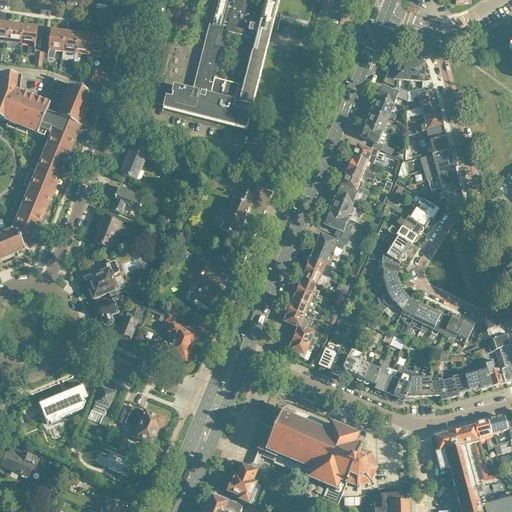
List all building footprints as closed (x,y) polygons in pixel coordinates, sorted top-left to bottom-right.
[(250,115),(251,114),(250,114),(252,108),(253,107),(252,107),(268,44),(272,29),(277,30),(276,32),(277,32),(281,16),(280,16),(280,17),(275,16),(279,0),(214,0),(192,91),(162,84),(159,83),(154,103),(153,103),(153,104),(156,104),(162,106),(163,106),(162,110),(246,131),(249,119),(250,115)] [(192,13),(191,13),(167,10),(164,32),(187,34),(192,14),(192,13)] [(192,14),(187,34),(191,36),(196,15),(192,14)] [(9,24),(0,23),(0,42),(7,43),(9,24)] [(14,44),(21,45),(23,26),(9,24),(7,43),(6,49),(13,50),(14,44)] [(37,28),(23,26),(21,45),(29,46),(28,55),(34,55),(35,46),(37,28)] [(43,54),(42,63),(47,63),(47,59),(54,60),(55,51),(62,52),(64,33),(63,32),(63,31),(56,30),(56,31),(51,31),(49,51),(48,51),(48,54),(43,54)] [(69,33),(64,33),(62,52),(61,59),(74,60),(77,34),(75,34),(76,33),(69,32),(69,33)] [(77,34),(74,60),(73,69),(77,69),(78,61),(81,61),(81,55),(88,56),(90,36),(89,36),(89,34),(82,33),(82,35),(77,34)] [(94,56),(106,58),(107,48),(102,47),(103,38),(101,37),(101,36),(94,35),(94,36),(90,36),(88,56),(87,64),(93,65),(94,56)] [(157,74),(156,76),(161,77),(166,78),(174,41),(164,39),(157,74)] [(41,69),(43,54),(36,53),(35,68),(41,69)] [(383,83),(395,88),(396,89),(397,81),(409,81),(410,61),(402,61),(402,62),(396,62),(395,68),(389,68),(383,83)] [(422,82),(421,90),(433,87),(431,81),(425,82),(423,82),(424,64),(418,64),(418,62),(410,61),(409,81),(422,82)] [(89,68),(87,74),(100,80),(103,74),(89,68)] [(0,261),(16,255),(17,257),(23,255),(23,252),(25,252),(29,253),(33,244),(35,244),(37,239),(35,237),(37,234),(39,234),(41,229),(39,227),(40,225),(43,224),(45,219),(43,218),(44,215),(47,215),(49,210),(47,208),(48,205),(51,205),(53,200),(51,199),(52,196),(55,196),(57,191),(55,189),(56,186),(59,186),(61,181),(59,179),(60,176),(62,176),(65,171),(63,170),(64,167),(66,167),(68,162),(67,160),(68,157),(70,157),(72,152),(71,150),(72,148),(74,147),(76,142),(75,141),(93,96),(92,95),(93,93),(89,91),(89,92),(87,91),(86,93),(55,80),(46,103),(20,93),(23,77),(4,74),(1,94),(0,96),(0,119),(8,123),(6,126),(26,134),(28,131),(44,137),(45,135),(51,137),(36,172),(30,170),(28,174),(24,185),(30,188),(12,231),(5,234),(3,228),(5,227),(3,222),(0,220),(0,261)] [(97,86),(100,80),(87,74),(84,80),(97,86)] [(382,87),(376,100),(393,107),(397,98),(407,103),(407,102),(408,93),(396,89),(395,88),(393,92),(382,87)] [(408,93),(407,102),(413,103),(412,99),(418,98),(421,109),(437,105),(436,98),(434,93),(434,92),(433,87),(421,90),(411,93),(408,93)] [(372,110),(371,113),(388,120),(388,118),(391,112),(394,114),(395,112),(401,115),(403,111),(393,107),(376,100),(374,106),(372,110)] [(406,117),(406,118),(413,117),(422,114),(423,119),(432,117),(432,119),(440,117),(440,115),(437,105),(421,109),(412,111),(407,112),(406,117)] [(366,126),(387,135),(391,136),(393,132),(393,131),(393,130),(392,130),(389,129),(392,122),(388,120),(371,113),(366,126)] [(425,126),(415,129),(416,135),(426,132),(443,128),(440,117),(432,119),(432,117),(423,119),(424,121),(425,126)] [(197,121),(194,132),(204,134),(201,145),(221,150),(224,139),(214,137),(217,125),(197,121)] [(366,126),(360,138),(374,144),(372,148),(384,153),(386,147),(382,146),(387,135),(366,126)] [(445,139),(443,128),(426,132),(427,137),(423,138),(424,141),(419,142),(420,145),(445,139)] [(445,139),(420,145),(420,148),(425,147),(426,150),(430,149),(432,157),(449,152),(445,139)] [(356,150),(353,156),(373,165),(376,159),(383,162),(386,156),(371,150),(370,152),(360,147),(358,147),(357,146),(357,147),(356,150)] [(404,149),(403,161),(412,159),(409,147),(404,149)] [(121,175),(135,180),(145,157),(144,157),(147,151),(139,148),(136,154),(131,151),(121,175)] [(432,157),(420,160),(423,171),(452,163),(449,152),(432,157)] [(397,153),(395,158),(403,161),(404,156),(397,153)] [(353,156),(349,167),(375,178),(377,174),(371,171),(373,165),(353,156)] [(194,176),(198,167),(187,163),(183,172),(194,176)] [(455,174),(452,163),(435,168),(437,173),(432,175),(433,177),(429,178),(430,181),(455,174)] [(344,177),(359,183),(361,178),(367,180),(367,179),(373,182),(375,178),(349,167),(347,171),(344,177)] [(400,170),(397,179),(408,176),(405,168),(400,170)] [(458,184),(455,174),(430,181),(421,184),(421,187),(430,184),(431,187),(440,184),(441,189),(458,184)] [(358,188),(359,183),(344,177),(340,187),(366,198),(367,198),(369,192),(358,188)] [(382,193),(386,194),(388,195),(392,185),(386,183),(382,193)] [(435,199),(436,202),(461,195),(458,184),(441,189),(443,194),(439,195),(440,198),(435,199)] [(357,207),(360,200),(364,202),(366,198),(340,187),(335,200),(352,207),(352,206),(357,207)] [(399,187),(393,196),(398,198),(403,189),(399,187)] [(254,195),(239,188),(234,200),(221,231),(227,234),(227,235),(230,236),(230,235),(236,238),(249,207),(254,195)] [(114,199),(110,210),(122,215),(126,204),(140,210),(144,199),(118,189),(114,199)] [(437,203),(440,204),(441,204),(442,206),(446,205),(448,211),(464,206),(461,195),(436,202),(437,203)] [(413,202),(410,207),(416,211),(433,221),(439,211),(415,197),(412,202),(413,202)] [(180,218),(184,208),(165,200),(161,210),(180,218)] [(329,213),(348,221),(355,224),(357,219),(352,217),(355,209),(352,207),(335,200),(329,213)] [(388,202),(387,205),(402,215),(404,211),(388,201),(388,202)] [(405,212),(402,215),(422,228),(425,229),(430,220),(433,222),(433,221),(416,211),(413,215),(409,212),(408,214),(405,212)] [(334,236),(337,237),(348,242),(351,234),(344,231),(348,221),(329,213),(324,226),(336,231),(334,236)] [(402,215),(396,224),(402,228),(417,237),(419,234),(421,233),(423,231),(422,228),(402,215)] [(121,225),(104,218),(100,227),(102,227),(95,244),(110,250),(117,233),(128,238),(131,230),(121,226),(121,225)] [(372,222),(370,228),(376,230),(378,225),(372,222)] [(383,225),(381,228),(396,237),(411,246),(413,243),(415,242),(417,240),(416,238),(417,237),(402,228),(400,232),(392,227),(390,229),(383,225)] [(320,235),(315,248),(333,255),(336,248),(343,251),(344,246),(346,247),(348,242),(337,237),(335,241),(320,235)] [(378,235),(377,238),(383,242),(390,247),(405,256),(407,252),(410,252),(411,249),(410,247),(411,246),(396,237),(393,242),(390,240),(383,235),(382,237),(378,235)] [(380,249),(378,251),(381,253),(399,265),(401,261),(404,261),(405,258),(405,256),(390,247),(387,251),(384,249),(383,251),(380,249)] [(345,260),(333,255),(315,248),(310,260),(329,268),(332,260),(338,263),(342,265),(345,260)] [(378,266),(377,272),(397,274),(399,265),(381,253),(379,266),(378,266)] [(310,260),(306,270),(328,279),(332,269),(329,268),(310,260)] [(207,284),(214,268),(199,262),(193,279),(201,282),(192,303),(194,304),(194,305),(196,306),(196,305),(208,310),(217,289),(207,284)] [(116,263),(106,267),(108,271),(86,280),(90,289),(88,290),(89,293),(91,297),(92,300),(109,293),(111,298),(118,294),(117,291),(112,281),(116,279),(117,281),(120,279),(119,278),(120,278),(116,268),(119,267),(117,263),(116,263)] [(355,264),(350,276),(356,278),(360,267),(355,264)] [(364,269),(362,274),(377,277),(376,280),(377,284),(375,285),(377,291),(382,289),(383,291),(400,286),(399,284),(397,278),(397,274),(377,272),(364,269)] [(328,279),(306,270),(301,280),(317,287),(325,290),(330,280),(328,279)] [(301,280),(297,291),(321,301),(328,304),(329,301),(322,298),(317,296),(318,293),(315,292),(317,287),(301,280)] [(124,288),(124,289),(124,292),(135,296),(138,287),(133,285),(133,286),(128,286),(128,287),(124,288)] [(344,298),(348,288),(345,286),(342,292),(340,297),(344,298)] [(382,298),(377,299),(379,305),(384,311),(391,306),(404,295),(401,292),(400,287),(400,286),(383,291),(380,292),(382,298)] [(297,291),(292,301),(308,308),(313,310),(317,302),(320,304),(321,301),(297,291)] [(384,311),(384,312),(389,318),(394,314),(396,316),(400,319),(409,301),(409,300),(404,295),(391,306),(384,311)] [(112,302),(98,309),(98,311),(96,311),(99,318),(101,317),(104,326),(107,327),(111,326),(113,323),(111,319),(114,318),(117,313),(116,311),(119,309),(122,304),(119,297),(111,300),(112,302)] [(292,301),(288,311),(313,322),(315,316),(312,314),(313,310),(308,308),(292,301)] [(350,303),(348,302),(346,301),(340,316),(343,319),(350,303)] [(400,319),(399,320),(403,321),(402,321),(404,324),(409,327),(411,324),(420,306),(419,305),(419,303),(416,302),(414,303),(409,301),(400,319)] [(150,305),(148,311),(164,318),(168,310),(151,303),(151,304),(150,305)] [(411,324),(409,327),(412,328),(413,327),(420,331),(430,311),(429,310),(429,308),(426,307),(424,308),(420,306),(411,324)] [(127,313),(118,336),(120,337),(120,339),(126,341),(127,340),(130,341),(131,340),(130,340),(137,324),(142,326),(147,313),(137,310),(135,316),(127,313)] [(299,329),(305,331),(307,325),(310,327),(313,322),(288,311),(284,323),(298,328),(299,329)] [(430,311),(420,331),(425,333),(426,332),(428,329),(432,331),(433,331),(441,316),(440,315),(439,313),(436,312),(435,313),(430,311)] [(191,334),(192,331),(181,327),(180,329),(174,326),(177,319),(167,315),(163,324),(164,324),(161,330),(176,336),(173,342),(191,349),(192,348),(193,347),(195,344),(194,343),(197,336),(191,334)] [(431,335),(429,339),(432,341),(434,336),(436,337),(438,333),(444,336),(452,319),(447,317),(445,318),(441,316),(433,331),(432,331),(431,335)] [(477,325),(481,334),(504,327),(500,316),(477,325)] [(332,329),(336,320),(331,318),(327,328),(332,329)] [(452,345),(455,340),(455,339),(462,323),(452,318),(452,319),(444,336),(441,340),(452,345)] [(338,320),(336,326),(346,330),(349,324),(338,320)] [(374,320),(367,326),(375,329),(377,323),(374,320)] [(464,321),(457,337),(461,339),(459,342),(465,345),(474,326),(464,321)] [(321,338),(327,340),(332,329),(327,328),(326,327),(321,338)] [(481,334),(478,335),(481,342),(489,339),(490,342),(507,336),(504,327),(481,334)] [(314,334),(305,331),(299,329),(298,328),(293,339),(318,349),(319,346),(314,344),(315,342),(311,340),(314,334)] [(362,328),(359,335),(368,339),(369,337),(371,331),(362,328)] [(371,331),(369,337),(379,341),(381,336),(371,331)] [(393,331),(390,336),(393,337),(402,341),(403,340),(405,336),(393,331)] [(405,336),(403,340),(414,344),(416,340),(410,337),(411,334),(407,332),(405,336)] [(386,334),(383,342),(390,345),(393,337),(390,336),(386,334)] [(482,356),(485,355),(495,352),(511,346),(507,336),(490,342),(492,346),(488,348),(489,350),(484,352),(483,349),(473,353),(474,356),(478,356),(482,356)] [(393,337),(390,345),(401,350),(403,344),(404,342),(402,341),(393,337)] [(316,352),(318,349),(293,339),(289,350),(300,355),(299,358),(303,360),(307,351),(311,352),(312,350),(316,352)] [(416,340),(414,344),(424,348),(426,344),(416,340)] [(470,340),(464,352),(469,350),(475,348),(470,340)] [(191,351),(191,349),(173,342),(171,348),(155,341),(152,348),(169,355),(168,358),(179,362),(180,360),(186,362),(189,356),(190,355),(191,352),(191,351)] [(323,370),(326,369),(330,371),(340,346),(337,345),(336,348),(328,344),(319,366),(320,367),(321,369),(323,370)] [(341,372),(348,357),(343,354),(345,351),(342,350),(344,345),(341,344),(340,346),(330,371),(334,373),(335,372),(339,374),(341,372)] [(511,349),(511,346),(495,352),(500,370),(505,384),(511,382),(511,349)] [(362,381),(369,365),(364,363),(366,360),(363,359),(365,354),(362,352),(360,357),(352,377),(356,379),(357,381),(360,382),(362,381)] [(348,357),(341,372),(342,373),(343,375),(346,376),(348,375),(352,377),(360,357),(355,355),(353,359),(348,357)] [(481,371),(476,373),(479,389),(480,391),(491,388),(484,363),(482,356),(477,356),(480,365),(479,365),(481,371)] [(479,389),(476,373),(470,374),(469,371),(467,372),(465,367),(466,367),(464,358),(462,357),(462,362),(462,368),(468,392),(473,391),(474,392),(478,391),(479,389)] [(369,365),(362,381),(363,382),(364,384),(367,385),(369,384),(373,386),(383,361),(380,360),(378,365),(376,364),(375,368),(369,365)] [(493,360),(484,363),(491,388),(505,384),(500,370),(493,371),(492,367),(494,366),(493,360)] [(383,361),(373,386),(376,387),(375,390),(376,390),(377,393),(380,394),(382,392),(382,393),(392,370),(384,367),(386,362),(383,361)] [(420,398),(433,398),(430,381),(430,379),(430,367),(427,367),(425,372),(422,372),(420,378),(420,388),(420,398)] [(392,370),(382,393),(383,393),(384,395),(387,397),(389,395),(393,397),(401,378),(403,369),(399,368),(397,373),(392,370)] [(464,393),(468,392),(462,368),(459,369),(456,369),(458,374),(459,378),(453,379),(453,381),(458,397),(463,395),(464,393)] [(401,378),(393,397),(397,399),(398,401),(400,402),(403,401),(404,398),(406,398),(410,386),(409,386),(412,376),(413,373),(403,369),(401,378)] [(410,386),(406,398),(420,398),(420,388),(418,388),(418,378),(417,378),(419,370),(414,369),(413,372),(413,373),(412,376),(409,386),(410,386)] [(436,381),(430,381),(433,398),(440,397),(441,401),(446,400),(441,375),(440,371),(437,371),(437,376),(436,376),(436,381)] [(458,397),(453,381),(448,382),(447,378),(444,379),(443,374),(441,375),(446,400),(458,397)] [(86,404),(84,399),(88,398),(82,384),(70,389),(71,391),(60,396),(59,394),(51,397),(52,399),(39,405),(47,425),(51,424),(52,426),(62,422),(61,419),(83,410),(86,404)] [(92,411),(88,420),(106,427),(110,416),(105,415),(114,394),(111,393),(111,392),(106,390),(105,391),(102,389),(93,412),(92,411)] [(252,463),(251,465),(255,467),(260,456),(275,462),(274,464),(307,478),(307,479),(308,479),(308,480),(309,480),(326,487),(325,488),(326,488),(317,509),(325,511),(335,511),(347,484),(348,485),(348,484),(357,488),(357,489),(359,489),(359,488),(368,486),(372,484),(373,483),(372,482),(377,469),(378,469),(378,468),(377,468),(372,455),(372,454),(371,453),(371,454),(361,450),(362,447),(361,447),(363,441),(358,439),(358,438),(359,438),(360,437),(359,437),(359,435),(358,435),(357,436),(350,432),(349,432),(332,425),(332,424),(331,424),(330,424),(329,425),(329,426),(296,411),(294,415),(284,410),(284,409),(277,406),(276,406),(275,406),(270,419),(273,420),(264,442),(261,441),(257,451),(257,452),(252,463)] [(122,419),(119,424),(129,428),(129,426),(134,428),(131,437),(132,437),(133,440),(138,442),(141,441),(151,445),(158,429),(159,429),(161,428),(163,422),(162,420),(163,420),(145,413),(132,407),(130,411),(124,409),(120,418),(122,419)] [(503,418),(487,422),(494,448),(496,456),(502,454),(500,446),(506,445),(507,444),(507,443),(510,442),(508,433),(504,418),(503,418)] [(474,426),(474,427),(478,442),(478,443),(486,441),(488,450),(494,448),(487,422),(474,425),(474,426)] [(474,427),(434,438),(437,449),(438,453),(437,453),(436,453),(436,452),(435,452),(440,470),(440,471),(449,468),(460,511),(481,511),(480,509),(485,508),(485,506),(482,497),(477,498),(467,461),(464,446),(478,442),(474,427)] [(6,454),(1,467),(28,478),(30,473),(33,474),(39,460),(31,456),(31,457),(24,454),(23,455),(11,450),(8,455),(6,454)] [(507,456),(500,458),(502,466),(509,463),(507,456)] [(511,470),(509,463),(502,466),(503,469),(508,475),(511,473),(511,470)] [(492,464),(484,464),(486,473),(494,471),(492,464)] [(248,468),(241,465),(236,475),(234,475),(230,484),(228,485),(226,490),(227,492),(226,493),(239,499),(238,501),(248,505),(257,484),(253,483),(259,469),(255,467),(251,465),(250,465),(248,468)] [(68,476),(63,488),(70,491),(72,485),(77,487),(79,481),(68,476)] [(137,483),(133,493),(141,496),(145,486),(137,483)] [(410,511),(410,503),(406,504),(406,496),(405,496),(405,495),(380,496),(380,498),(381,498),(381,504),(373,504),(373,511),(410,511)] [(240,511),(242,509),(211,496),(204,511),(240,511)] [(511,511),(511,499),(485,506),(485,508),(480,509),(481,511),(511,511)] [(123,511),(124,510),(102,501),(100,507),(98,506),(95,511),(123,511)]
